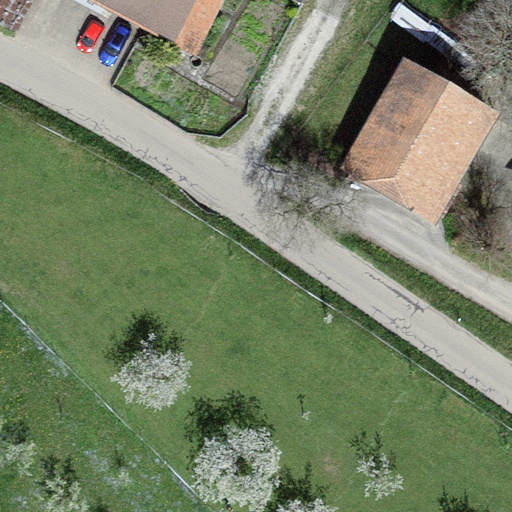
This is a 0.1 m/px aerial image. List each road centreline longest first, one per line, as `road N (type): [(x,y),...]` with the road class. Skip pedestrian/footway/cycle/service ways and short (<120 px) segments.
road 1 (tertiary): [(0,55),(195,169),(511,386)]
road 2 (track): [(195,169),(250,172),(511,317)]
